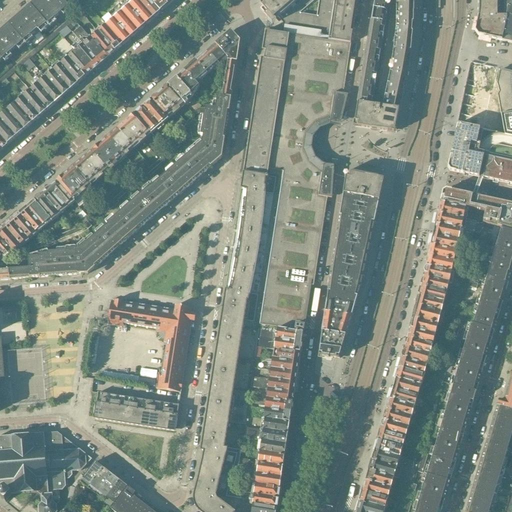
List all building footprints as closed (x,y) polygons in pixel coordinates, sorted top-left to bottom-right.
[(68,7),(61,0),(37,0),(30,6),(46,25),(47,25),(68,7)] [(154,19),(137,0),(124,0),(124,1),(146,25),(154,19)] [(161,12),(150,0),(137,0),(154,19),(161,12)] [(169,6),(163,0),(150,0),(161,12),(169,6)] [(350,44),(357,0),(265,0),(259,5),(267,14),(264,16),(268,21),(272,25),(275,23),(273,20),(295,0),(335,0),(337,5),(336,8),(333,8),(333,9),(335,16),(335,19),(332,19),(333,27),(332,34),(328,40),(328,41),(350,44)] [(358,102),(358,104),(399,110),(399,108),(404,87),(406,75),(407,73),(409,62),(410,52),(410,51),(411,50),(413,28),(413,27),(413,15),(413,3),(399,3),(396,3),(397,2),(389,1),(388,1),(383,0),(374,0),(373,9),(371,21),(371,22),(368,44),(367,45),(366,56),(364,67),(363,69),(362,78),(362,80),(358,102)] [(511,0),(478,0),(478,18),(506,19),(507,21),(503,42),(511,43),(511,0)] [(146,25),(124,1),(117,7),(139,32),(146,25)] [(29,60),(37,53),(60,33),(67,27),(75,20),(88,8),(86,5),(0,79),(0,84),(1,84),(6,80),(22,66),(29,60)] [(46,25),(30,6),(16,19),(31,35),(37,30),(38,32),(46,25)] [(139,32),(117,7),(109,13),(131,38),(139,32)] [(131,38),(109,13),(102,20),(106,25),(124,45),(131,38)] [(506,19),(478,18),(477,25),(475,32),(478,36),(503,42),(507,21),(506,19)] [(31,35),(16,19),(9,25),(24,42),(31,35)] [(75,20),(67,27),(71,30),(74,28),(73,27),(78,24),(75,20)] [(24,42),(9,25),(0,32),(0,43),(9,54),(16,48),(24,42)] [(124,45),(106,25),(99,32),(116,51),(124,45)] [(67,27),(60,33),(64,38),(72,32),(71,30),(67,27)] [(331,193),(333,180),(333,179),(330,178),(330,175),(327,175),(320,173),(314,169),(308,163),(305,157),(303,149),(303,142),(305,134),(309,128),(315,123),(321,119),(329,117),(339,118),(338,118),(339,118),(340,115),(343,115),(345,101),(342,100),(350,44),(328,41),(265,31),(265,32),(269,33),(268,41),(267,48),(264,58),(261,70),(258,80),(254,101),(243,173),(267,177),(268,170),(270,170),(270,175),(279,176),(277,187),(281,187),(259,325),(278,328),(278,329),(303,333),(311,286),(313,286),(328,193),(331,193)] [(116,51),(99,32),(91,39),(108,58),(116,51)] [(228,33),(215,45),(228,60),(228,62),(236,63),(240,42),(232,33),(228,33)] [(108,58),(91,39),(86,42),(83,38),(80,41),(100,65),(108,58)] [(100,65),(80,41),(77,43),(80,48),(76,51),(93,71),(100,65)] [(9,54),(0,43),(0,57),(2,60),(1,61),(9,69),(12,66),(5,58),(9,54)] [(215,45),(207,52),(218,66),(221,63),(227,64),(228,64),(228,62),(228,60),(215,45)] [(93,71),(76,51),(68,58),(85,78),(93,71)] [(207,52),(195,62),(207,76),(218,66),(207,52)] [(85,78),(68,58),(60,65),(78,85),(85,78)] [(29,60),(22,66),(27,71),(34,65),(29,60)] [(195,62),(184,71),(196,85),(207,76),(195,62)] [(231,99),(234,81),(236,63),(228,62),(228,64),(227,64),(226,71),(225,79),(222,97),(231,99)] [(78,85),(60,65),(52,72),(70,92),(78,85)] [(184,71),(176,78),(192,97),(198,91),(197,90),(199,88),(196,85),(184,71)] [(454,138),(448,168),(450,172),(458,173),(459,174),(464,175),(469,176),(479,178),(482,179),(493,181),(498,182),(508,184),(511,185),(511,73),(500,71),(497,84),(499,93),(497,96),(499,103),(500,113),(502,124),(504,134),(493,132),(483,130),(457,124),(457,126),(454,138)] [(70,92),(52,72),(45,78),(62,98),(70,92)] [(37,78),(34,81),(55,104),(62,98),(45,78),(40,82),(37,78)] [(176,78),(168,86),(184,104),(185,105),(189,102),(187,101),(192,97),(176,78)] [(6,80),(1,84),(5,88),(9,84),(6,80)] [(55,104),(34,81),(32,83),(35,87),(30,91),(47,111),(55,104)] [(168,86),(159,93),(177,113),(180,110),(179,108),(184,104),(168,86)] [(47,111),(30,91),(23,98),(40,118),(47,111)] [(159,93),(151,100),(167,119),(172,114),(173,116),(177,113),(159,93)] [(229,112),(231,99),(222,97),(219,97),(217,99),(216,103),(214,102),(213,104),(212,109),(229,112)] [(23,98),(15,104),(32,124),(40,118),(23,98)] [(167,119),(151,100),(149,102),(149,101),(145,104),(146,105),(143,107),(160,127),(168,120),(167,119)] [(32,124),(15,104),(7,111),(24,131),(32,124)] [(354,121),(353,127),(370,130),(371,130),(378,131),(390,133),(391,133),(394,133),(394,132),(395,130),(395,129),(395,128),(395,127),(396,123),(399,111),(399,110),(358,104),(357,105),(355,118),(355,121),(354,121)] [(160,127),(143,107),(140,110),(139,109),(135,113),(136,113),(135,115),(150,133),(152,135),(160,127)] [(198,114),(204,114),(206,108),(199,109),(192,113),(180,138),(176,141),(178,144),(182,140),(195,115),(198,114)] [(229,112),(212,109),(207,108),(204,115),(202,127),(226,130),(229,112)] [(24,131),(7,111),(0,117),(0,120),(16,138),(24,131)] [(126,122),(127,123),(143,142),(146,139),(145,138),(150,133),(135,115),(126,122)] [(16,138),(0,120),(0,137),(7,146),(16,138)] [(143,142),(127,123),(126,122),(117,129),(133,148),(138,143),(139,145),(143,142)] [(175,128),(180,135),(183,130),(179,125),(175,128)] [(222,158),(226,130),(202,127),(200,136),(203,137),(202,144),(195,149),(211,168),(222,158)] [(128,153),(133,148),(117,129),(109,137),(126,157),(129,154),(128,153)] [(109,137),(100,144),(116,163),(121,159),(122,160),(126,157),(109,137)] [(100,144),(92,152),(107,170),(112,166),(113,168),(117,164),(116,163),(100,144)] [(117,201),(152,171),(170,155),(172,157),(178,152),(176,150),(180,147),(178,144),(111,202),(115,206),(119,203),(117,201)] [(211,168),(195,149),(167,174),(183,192),(211,168)] [(83,159),(84,160),(100,179),(103,176),(102,175),(107,170),(92,152),(83,159)] [(100,179),(84,160),(83,159),(74,167),(75,168),(90,185),(95,181),(96,182),(100,179)] [(94,190),(90,185),(75,168),(74,167),(66,174),(66,175),(82,194),(86,191),(89,195),(94,190)] [(259,245),(265,194),(273,195),(276,178),(267,177),(243,173),(241,184),(241,189),(240,190),(244,191),(240,225),(237,242),(259,245)] [(345,180),(343,195),(379,201),(381,190),(382,186),(382,185),(383,184),(383,183),(383,181),(383,180),(380,179),(379,179),(368,177),(361,176),(360,176),(345,173),(344,179),(345,179),(345,180)] [(88,201),(82,194),(66,175),(66,174),(57,182),(58,182),(73,200),(75,203),(80,208),(88,201)] [(152,187),(168,205),(183,192),(167,174),(152,187)] [(73,200),(58,182),(57,182),(55,183),(53,184),(51,185),(50,188),(66,207),(71,203),(72,204),(73,205),(75,203),(73,200)] [(168,205),(152,187),(151,186),(122,212),(138,231),(168,205)] [(50,188),(42,195),(59,214),(64,210),(66,212),(68,210),(66,207),(50,188)] [(511,204),(510,204),(509,204),(486,198),(481,198),(476,196),(472,196),(455,192),(454,192),(446,190),(442,192),(440,201),(440,202),(440,203),(484,213),(485,213),(483,224),(501,228),(511,231),(511,204)] [(113,194),(107,200),(109,203),(116,197),(113,194)] [(59,214),(42,195),(41,196),(38,197),(36,198),(35,201),(34,201),(51,221),(56,217),(58,219),(61,216),(59,214)] [(327,292),(326,302),(354,307),(357,297),(360,287),(362,276),(365,266),(367,255),(369,244),(372,234),(374,223),(376,212),(377,211),(379,202),(379,201),(343,195),(341,206),(339,217),(337,228),(336,238),(334,249),(332,260),(330,271),(329,282),(327,292)] [(34,201),(27,208),(45,229),(48,226),(46,224),(51,221),(34,201)] [(480,212),(468,209),(465,209),(440,203),(437,214),(466,220),(478,223),(479,219),(483,219),(484,213),(480,212)] [(27,208),(19,214),(36,233),(41,229),(42,231),(45,229),(27,208)] [(138,231),(122,212),(106,225),(107,226),(123,244),(138,231)] [(19,214),(12,221),(29,240),(33,236),(35,238),(37,235),(36,234),(36,233),(19,214)] [(466,220),(437,214),(435,224),(464,230),(464,231),(474,233),(476,223),(466,220)] [(82,226),(90,219),(87,215),(78,222),(82,226)] [(12,221),(4,227),(21,246),(26,242),(27,244),(30,242),(29,240),(12,221)] [(88,222),(84,226),(36,245),(37,249),(83,231),(86,228),(88,230),(92,227),(88,222)] [(461,241),(464,231),(464,230),(435,224),(433,235),(461,241)] [(71,230),(68,225),(57,229),(58,230),(50,234),(52,238),(71,230)] [(123,244),(107,226),(86,244),(102,262),(123,244)] [(4,227),(0,231),(0,237),(15,255),(18,252),(16,250),(21,246),(4,227)] [(485,244),(488,229),(482,228),(479,243),(485,244)] [(511,252),(511,232),(500,230),(495,248),(511,252)] [(461,241),(433,235),(431,245),(459,251),(461,241)] [(0,237),(0,253),(4,258),(5,258),(6,260),(11,256),(12,257),(15,255),(0,237)] [(251,284),(255,263),(259,245),(237,242),(229,291),(225,290),(223,304),(221,317),(250,322),(254,323),(258,295),(249,294),(251,284)] [(102,262),(86,244),(86,243),(79,249),(78,248),(76,250),(66,251),(66,252),(68,276),(88,275),(102,262)] [(481,256),(484,245),(479,243),(476,255),(481,256)] [(459,251),(431,245),(428,256),(457,262),(459,251)] [(511,269),(511,252),(495,248),(487,277),(508,283),(511,269)] [(68,276),(66,252),(47,253),(47,255),(38,256),(38,258),(40,278),(68,276)] [(4,258),(0,253),(0,268),(3,271),(10,271),(13,267),(6,260),(5,258),(4,258)] [(457,262),(428,256),(426,266),(454,273),(457,262)] [(40,278),(38,258),(28,259),(28,265),(23,265),(23,270),(10,271),(11,280),(40,278)] [(477,275),(481,263),(476,262),(472,273),(477,275)] [(454,273),(426,266),(424,276),(462,287),(464,275),(454,273)] [(0,281),(11,280),(10,271),(3,271),(0,271),(0,281)] [(500,311),(508,283),(487,277),(472,273),(468,287),(476,289),(478,284),(474,283),(475,280),(485,283),(479,305),(500,311)] [(467,288),(462,287),(424,276),(421,286),(465,298),(467,288)] [(465,298),(421,286),(418,295),(444,303),(462,308),(465,298)] [(444,303),(418,295),(416,305),(441,313),(444,303)] [(158,374),(156,389),(181,393),(192,322),(194,322),(195,314),(193,314),(194,309),(175,306),(174,310),(111,301),(107,327),(126,330),(126,326),(157,331),(156,334),(164,335),(163,343),(166,344),(161,375),(158,374)] [(326,302),(325,312),(351,317),(354,307),(326,302)] [(416,305),(409,328),(435,335),(438,326),(440,327),(444,313),(441,313),(416,305)] [(491,340),(500,311),(479,305),(473,325),(471,324),(468,333),(491,340)] [(325,312),(323,321),(349,326),(351,317),(325,312)] [(240,347),(243,327),(249,328),(250,322),(221,317),(217,343),(240,347)] [(323,321),(322,332),(346,336),(349,326),(323,321)] [(302,344),(303,333),(278,329),(259,326),(258,337),(302,344)] [(453,348),(458,350),(464,327),(460,326),(453,348)] [(435,335),(409,328),(406,338),(432,345),(435,335)] [(322,332),(318,356),(319,356),(325,357),(332,358),(339,359),(346,336),(322,332)] [(476,393),(486,358),(491,340),(468,333),(453,386),(476,393)] [(90,336),(86,364),(87,364),(95,366),(99,337),(97,337),(90,336)] [(300,354),(302,344),(258,337),(256,347),(275,350),(300,354)] [(432,345),(406,338),(404,347),(430,354),(432,345)] [(235,378),(240,347),(217,343),(212,374),(235,378)] [(430,354),(404,347),(401,358),(427,365),(430,354)] [(299,363),(300,354),(275,350),(273,359),(299,363)] [(427,365),(401,358),(398,368),(424,375),(427,365)] [(297,373),(299,363),(273,359),(271,369),(297,373)] [(424,375),(398,368),(395,378),(421,385),(424,375)] [(296,383),(297,373),(271,369),(270,379),(296,383)] [(511,371),(503,402),(498,400),(497,406),(511,410),(511,371)] [(111,373),(110,381),(137,385),(139,377),(111,373)] [(230,410),(235,378),(212,374),(207,407),(230,410)] [(294,394),(296,383),(270,379),(252,376),(250,387),(268,390),(294,394)] [(421,385),(395,378),(392,389),(418,396),(421,385)] [(476,393),(453,386),(450,395),(473,402),(476,393)] [(418,396),(392,389),(389,399),(415,406),(418,396)] [(293,403),(294,394),(268,390),(267,399),(293,403)] [(107,395),(98,393),(96,403),(93,420),(103,421),(107,395)] [(116,396),(107,395),(103,421),(112,423),(116,396)] [(463,437),(471,410),(473,402),(450,395),(441,427),(440,430),(463,437)] [(125,398),(116,396),(112,423),(121,424),(125,398)] [(134,399),(125,398),(121,424),(130,426),(134,399)] [(143,400),(134,399),(130,426),(139,427),(143,400)] [(291,413),(293,403),(267,399),(265,409),(291,413)] [(414,411),(415,406),(389,399),(386,411),(411,418),(419,421),(421,413),(414,411)] [(152,402),(143,400),(139,427),(147,428),(152,402)] [(160,403),(152,402),(147,428),(156,430),(160,403)] [(169,405),(160,403),(156,430),(165,431),(169,405)] [(179,406),(169,405),(165,431),(175,433),(178,416),(177,416),(179,406)] [(507,459),(511,443),(511,410),(497,406),(483,452),(507,459)] [(224,448),(230,410),(207,407),(201,445),(224,448)] [(289,423),(291,413),(265,409),(264,419),(265,419),(289,423)] [(409,427),(411,418),(386,411),(383,420),(409,427)] [(429,428),(440,431),(440,430),(441,427),(435,425),(438,415),(433,414),(429,428)] [(288,434),(289,423),(265,419),(263,430),(288,434)] [(383,420),(380,431),(406,438),(409,427),(383,420)] [(286,446),(288,434),(263,430),(244,427),(242,439),(261,442),(286,446)] [(453,472),(460,446),(463,437),(440,430),(440,431),(429,465),(453,472)] [(406,438),(380,431),(377,441),(403,447),(406,438)] [(0,497),(5,502),(12,495),(38,493),(41,496),(42,503),(38,507),(38,511),(56,511),(56,506),(59,502),(58,492),(62,492),(66,488),(65,481),(69,481),(72,476),(72,473),(80,473),(92,460),(57,433),(0,437),(0,497)] [(377,441),(375,450),(400,457),(403,447),(377,441)] [(286,446),(261,442),(260,453),(284,457),(286,446)] [(216,495),(226,455),(226,453),(236,454),(232,470),(230,470),(228,477),(231,478),(226,497),(241,499),(235,485),(237,471),(239,459),(241,451),(224,448),(201,445),(200,452),(203,452),(202,461),(198,480),(195,490),(216,495)] [(375,450),(369,471),(394,478),(413,484),(419,464),(400,458),(400,457),(375,450)] [(502,478),(507,459),(483,452),(478,471),(502,478)] [(284,457),(260,453),(258,464),(283,468),(284,457)] [(423,454),(417,472),(422,474),(427,455),(423,454)] [(283,468),(258,464),(248,462),(248,460),(239,459),(237,471),(256,475),(281,479),(283,468)] [(103,469),(95,462),(80,482),(88,488),(103,469)] [(442,509),(450,481),(453,472),(429,465),(424,484),(423,484),(418,502),(442,509)] [(111,475),(103,469),(88,488),(96,494),(111,475)] [(369,471),(366,481),(391,489),(394,478),(369,471)] [(494,505),(499,487),(502,478),(478,471),(470,497),(494,505)] [(111,475),(96,494),(104,501),(119,481),(111,475)] [(281,479),(256,475),(254,475),(253,485),(279,489),(281,479)] [(127,487),(119,481),(104,501),(112,507),(127,487)] [(366,481),(363,491),(388,499),(391,489),(366,481)] [(279,489),(253,485),(251,495),(278,499),(279,489)] [(127,487),(112,507),(110,509),(113,511),(153,511),(140,502),(143,499),(129,489),(127,488),(127,487)] [(72,501),(72,502),(74,504),(82,495),(74,489),(72,501)] [(234,511),(219,501),(217,499),(216,495),(195,490),(194,494),(193,496),(193,497),(193,498),(193,500),(193,501),(193,502),(194,503),(194,505),(195,507),(196,508),(196,509),(198,511),(234,511)] [(388,499),(363,491),(360,502),(385,510),(393,511),(394,511),(397,503),(387,500),(388,499)] [(278,499),(251,495),(249,505),(254,506),(276,509),(278,499)] [(470,497),(465,511),(491,511),(494,505),(470,497)] [(393,511),(385,510),(360,502),(356,511),(393,511)] [(440,511),(442,509),(418,502),(418,503),(414,502),(412,508),(416,509),(415,511),(440,511)]
